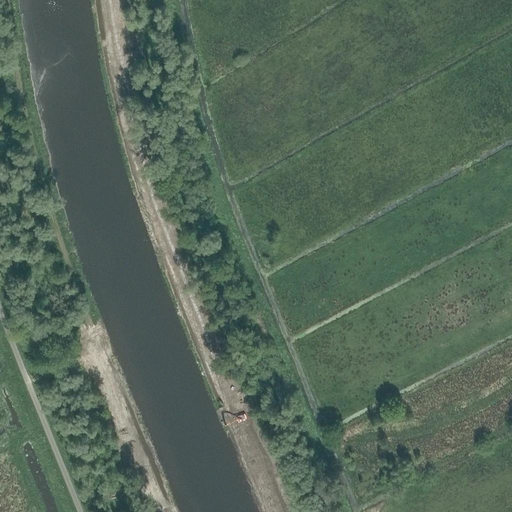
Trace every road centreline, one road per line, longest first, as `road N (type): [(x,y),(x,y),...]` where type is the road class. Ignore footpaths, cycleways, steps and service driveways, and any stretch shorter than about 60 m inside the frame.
road 1 (track): [(101,0),(160,241),(240,436),(264,475),(269,511)]
road 2 (track): [(3,0),(46,198),(165,511)]
road 3 (unclassified): [(79,511),(0,312)]
